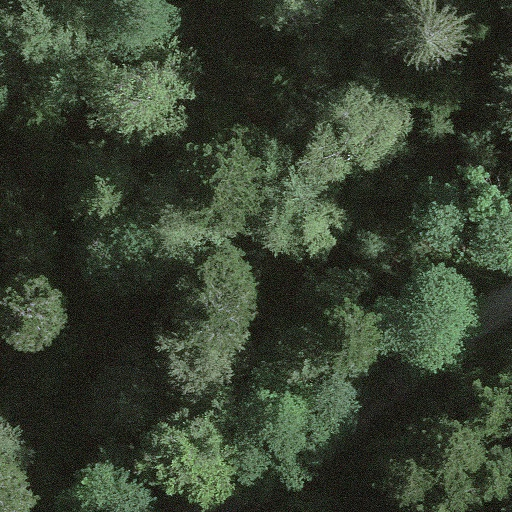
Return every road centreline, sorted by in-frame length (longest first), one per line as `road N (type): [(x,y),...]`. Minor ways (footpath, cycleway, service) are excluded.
road 1 (track): [(233,511),(511,310)]
road 2 (track): [(0,97),(124,0)]
